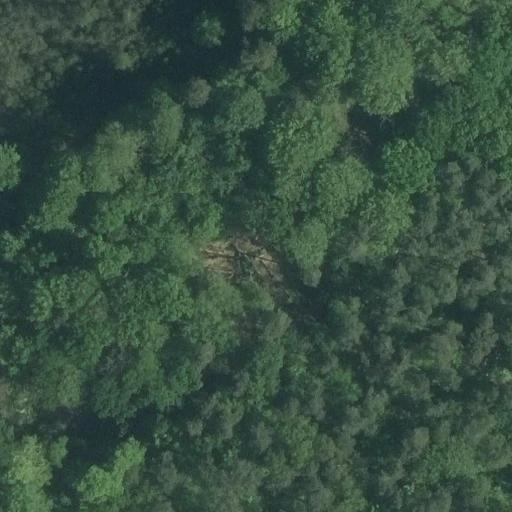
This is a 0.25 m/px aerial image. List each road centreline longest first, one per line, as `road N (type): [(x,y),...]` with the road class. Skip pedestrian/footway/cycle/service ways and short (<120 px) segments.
road 1 (track): [(437,0),(126,269),(97,282)]
road 2 (track): [(97,282),(76,330),(22,389),(20,511)]
